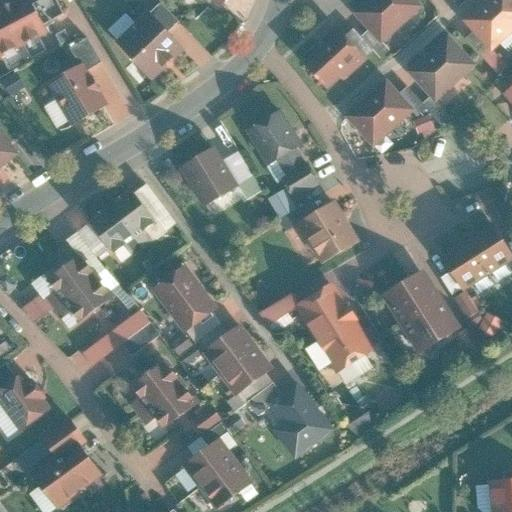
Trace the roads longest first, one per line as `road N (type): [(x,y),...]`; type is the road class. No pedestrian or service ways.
road 1 (residential): [(0,227),(180,116),(260,48)]
road 2 (residential): [(0,296),(165,504)]
road 3 (residential): [(260,48),(362,185)]
road 4 (residential): [(362,185),(393,239),(433,215),(411,180)]
